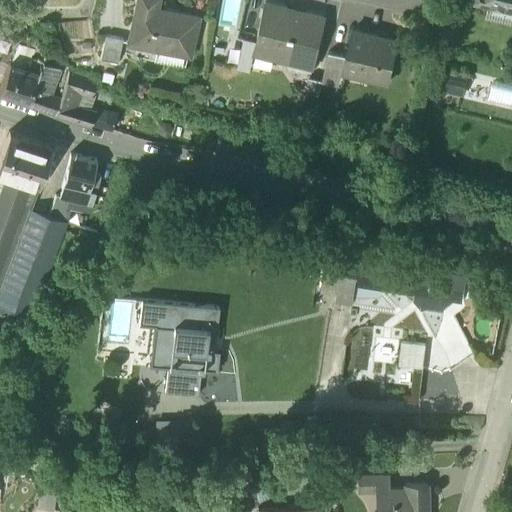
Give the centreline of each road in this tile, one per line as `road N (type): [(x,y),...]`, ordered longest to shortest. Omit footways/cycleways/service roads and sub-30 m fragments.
road 1 (residential): [(0,115),(511,241)]
road 2 (residential): [(474,511),(511,371)]
